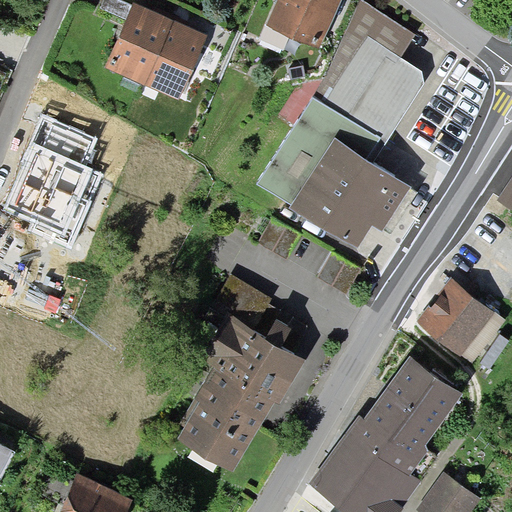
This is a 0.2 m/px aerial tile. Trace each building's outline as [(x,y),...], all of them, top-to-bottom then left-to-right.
[(125,16),(130,3),(121,0),(101,0),(99,6),(125,16)] [(125,16),(107,61),(142,75),(166,13),(133,0),(130,0),(130,3),(125,16)] [(416,29),(369,0),(359,0),(329,71),(258,182),(358,238),(372,216),(383,221),(412,180),(376,152),(424,77),(422,65),(402,51),(416,29)] [(276,0),(267,21),(315,41),(332,0),(276,0)] [(201,27),(166,13),(142,75),(177,90),(201,27)] [(96,138),(47,118),(35,145),(21,175),(7,206),(35,220),(30,229),(70,247),(101,174),(84,167),(96,138)] [(511,175),(498,198),(511,207),(511,206),(511,175)] [(270,218),(256,242),(284,257),(297,233),(270,218)] [(329,254),(317,278),(346,292),(358,268),(329,254)] [(222,312),(253,328),(270,297),(229,275),(212,307),(222,312)] [(451,278),(420,319),(469,355),(499,314),(451,278)] [(217,361),(179,432),(233,460),(271,390),(281,395),(302,354),(295,350),(263,333),(253,328),(222,312),(201,353),(217,361)] [(263,333),(295,350),(306,330),(274,313),(263,333)] [(407,354),(318,482),(362,511),(393,511),(415,481),(399,470),(457,388),(407,354)] [(0,461),(9,443),(0,438),(0,461)] [(74,472),(55,511),(120,511),(128,496),(74,472)] [(441,472),(418,507),(425,511),(465,511),(477,495),(441,472)]
